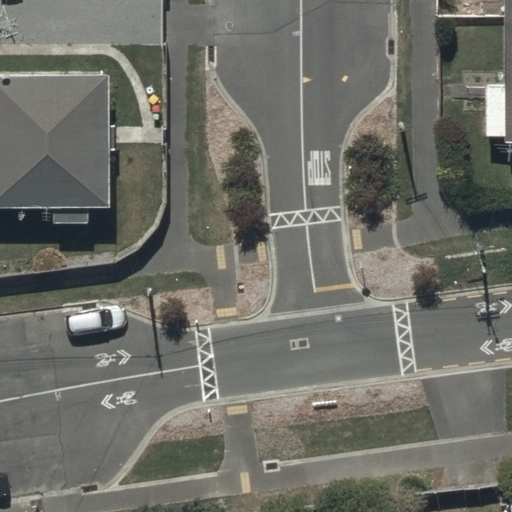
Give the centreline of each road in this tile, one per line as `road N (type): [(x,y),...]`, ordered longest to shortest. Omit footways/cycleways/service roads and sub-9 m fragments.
road 1 (residential): [(322,350),(306,200),(303,0)]
road 2 (residential): [(322,350),(0,397)]
road 3 (residential): [(511,322),(322,350)]
